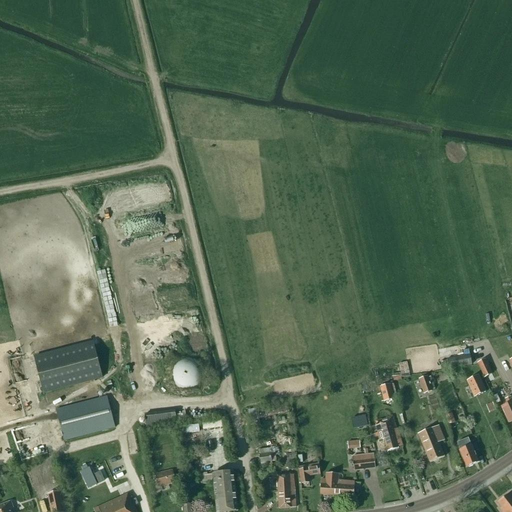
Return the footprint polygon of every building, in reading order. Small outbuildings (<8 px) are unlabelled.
[(43,393),(102,377),(92,342),(34,357),(43,393)] [(472,365),(470,355),(446,359),(446,361),(440,362),(442,370),(472,365)] [(171,372),(171,374),(171,376),(171,379),(172,381),(173,383),(174,384),(176,386),(178,387),(180,388),(182,389),(184,389),(186,390),(188,389),(190,389),(192,388),(194,387),(196,386),(198,384),(199,383),(200,381),(201,379),(201,376),(201,374),(201,372),(201,370),(200,368),(199,366),(198,364),(196,363),(194,361),(192,360),(190,360),(188,359),(186,359),(184,359),(182,360),(180,360),(178,361),(176,363),(174,364),(173,366),(172,368),(171,370),(171,372)] [(492,374),(485,360),(477,363),(483,378),(492,374)] [(410,376),(407,363),(399,365),(401,374),(401,375),(393,375),(393,379),(402,378),(410,376)] [(476,397),(485,392),(478,376),(467,382),(474,395),(475,394),(476,397)] [(428,378),(427,377),(418,380),(423,394),(432,391),(432,390),(435,389),(431,377),(428,378)] [(385,401),(393,399),(390,385),(381,387),(385,401)] [(64,440),(115,427),(107,397),(56,410),(64,440)] [(511,400),(511,397),(505,400),(508,405),(502,408),(509,423),(511,421),(511,400)] [(289,412),(287,402),(248,411),(251,428),(260,426),(259,419),(289,412)] [(486,406),(489,413),(496,410),(493,403),(486,406)] [(175,413),(175,411),(144,415),(146,427),(176,424),(176,422),(186,421),(185,412),(175,413)] [(452,414),(446,416),(449,425),(454,423),(452,414)] [(365,416),(352,419),(354,429),(368,426),(365,416)] [(384,439),(387,452),(398,449),(396,442),(400,441),(397,429),(396,429),(392,417),(375,422),(376,425),(375,425),(378,433),(375,434),(377,441),(384,439)] [(438,426),(418,434),(429,463),(444,457),(438,443),(444,441),(438,426)] [(478,463),(474,452),(477,451),(475,445),(471,446),(468,439),(457,443),(460,451),(466,468),(478,463)] [(348,442),(348,450),(360,450),(360,441),(348,442)] [(278,447),(258,450),(261,465),(268,464),(268,466),(275,465),(273,457),(279,456),(278,447)] [(374,455),(352,457),(354,471),(375,468),(374,455)] [(187,459),(183,460),(186,482),(196,481),(196,476),(197,476),(196,467),(191,468),(190,464),(188,465),(187,459)] [(301,484),(309,483),(308,476),(320,475),(319,465),(315,465),(316,467),(307,469),(306,466),(299,468),(301,484)] [(175,483),(172,471),(155,475),(158,488),(175,483)] [(212,474),(207,475),(207,473),(203,473),(203,474),(200,474),(201,485),(208,484),(208,486),(214,485),(216,511),(234,511),(238,511),(233,472),(212,474)] [(321,480),(320,495),(354,497),(354,482),(338,481),(339,475),(326,474),(325,480),(321,480)] [(294,475),(277,476),(279,509),(296,508),(294,475)] [(74,480),(79,497),(95,493),(93,484),(85,486),(82,478),(74,480)] [(63,511),(60,493),(48,495),(50,511),(63,511)] [(503,511),(511,511),(511,494),(511,493),(498,502),(502,508),(501,509),(503,511)] [(136,511),(128,494),(93,510),(94,511),(136,511)] [(11,511),(11,509),(13,508),(10,502),(0,505),(0,511),(11,511)]
